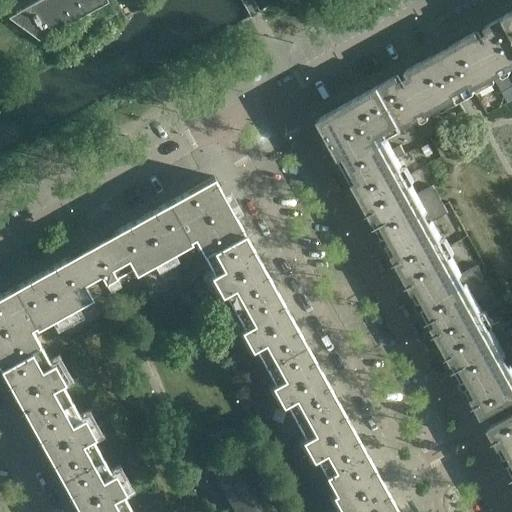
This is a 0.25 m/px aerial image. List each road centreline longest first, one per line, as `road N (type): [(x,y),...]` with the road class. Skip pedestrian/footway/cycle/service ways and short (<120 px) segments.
road 1 (residential): [(434,455),(436,399),(270,95)]
road 2 (residential): [(219,123),(385,424),(434,455)]
road 3 (residential): [(0,245),(219,123)]
road 4 (residential): [(270,95),(449,0)]
